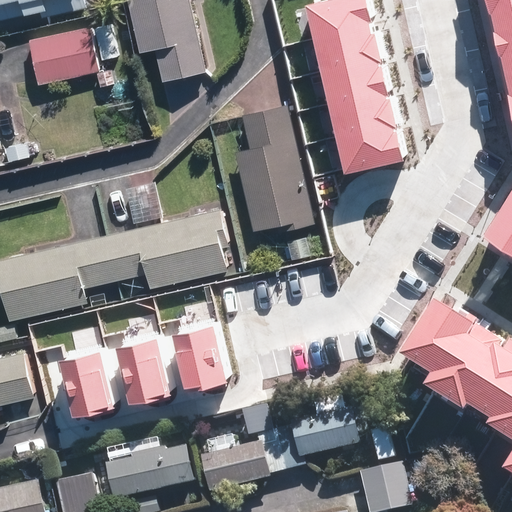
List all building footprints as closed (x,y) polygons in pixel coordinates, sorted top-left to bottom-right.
[(0,0),(0,20),(80,3),(79,0),(0,0)] [(205,71),(189,0),(127,0),(139,52),(140,52),(155,49),(162,81),(205,71)] [(375,0),(320,0),(328,30),(380,17),(375,0)] [(380,17),(328,30),(335,63),(388,51),(380,17)] [(109,23),(93,26),(99,56),(115,53),(109,23)] [(89,24),(27,37),(37,80),(98,67),(89,24)] [(388,51),(335,63),(343,97),(396,85),(388,51)] [(113,83),(110,67),(96,69),(98,84),(113,83)] [(396,85),(343,97),(351,130),(404,118),(396,85)] [(149,133),(138,95),(96,107),(108,145),(149,133)] [(233,150),(250,228),(275,222),(276,228),(312,221),(286,101),(240,111),(247,147),(233,150)] [(404,118),(351,130),(356,149),(359,164),(411,152),(404,118)] [(24,141),(3,145),(6,159),(27,154),(24,141)] [(165,179),(134,184),(140,219),(170,214),(165,179)] [(511,194),(453,209),(458,229),(511,216),(511,194)] [(150,284),(227,267),(221,242),(227,241),(220,207),(109,232),(106,233),(116,277),(119,276),(147,270),(150,284)] [(355,219),(358,233),(348,236),(350,245),(361,243),(384,237),(378,213),(355,219)] [(511,218),(456,232),(466,270),(429,280),(440,323),(477,313),(502,405),(511,402),(511,218)] [(83,285),(116,277),(106,233),(0,256),(0,294),(4,294),(9,317),(86,300),(83,285)] [(322,253),(317,233),(293,240),(298,259),(322,253)] [(22,349),(0,354),(0,401),(32,394),(22,349)] [(350,407),(288,422),(297,457),(358,443),(350,407)] [(404,454),(396,423),(378,427),(386,459),(404,454)] [(260,442),(199,455),(207,490),(268,477),(260,442)] [(185,446),(103,463),(111,499),(192,482),(185,446)] [(401,461),(358,470),(367,511),(373,511),(411,504),(401,461)] [(101,511),(93,473),(55,480),(61,511),(101,511)] [(0,511),(44,511),(37,481),(0,489),(0,511)]
